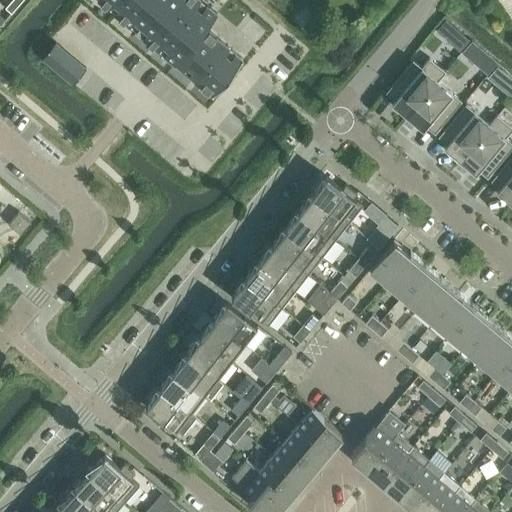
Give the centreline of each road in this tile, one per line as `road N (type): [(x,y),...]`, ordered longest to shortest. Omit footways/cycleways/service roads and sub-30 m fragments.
road 1 (residential): [(95,404),(338,118)]
road 2 (residential): [(511,265),(338,118)]
road 3 (residential): [(141,98),(188,139),(280,33)]
road 4 (residential): [(64,189),(84,211),(86,238),(0,336)]
road 5 (residential): [(225,511),(95,404)]
road 6 (residential): [(338,118),(437,0)]
road 7 (residential): [(337,459),(389,395),(335,353)]
road 8 (residential): [(7,511),(95,404)]
